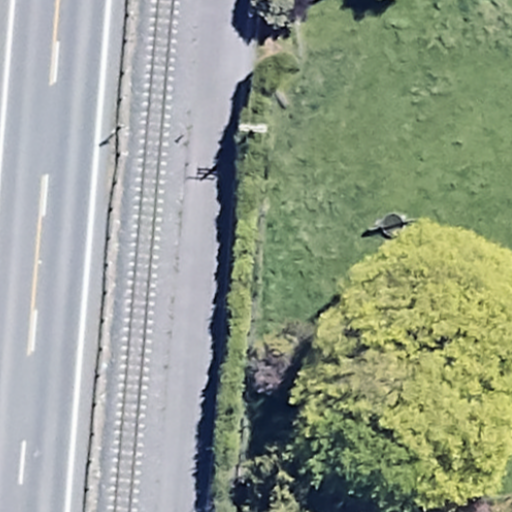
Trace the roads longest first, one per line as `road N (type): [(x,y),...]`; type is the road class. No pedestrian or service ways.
road 1 (unclassified): [(243,0),(201,511)]
road 2 (trunk): [(29,511),(68,0)]
